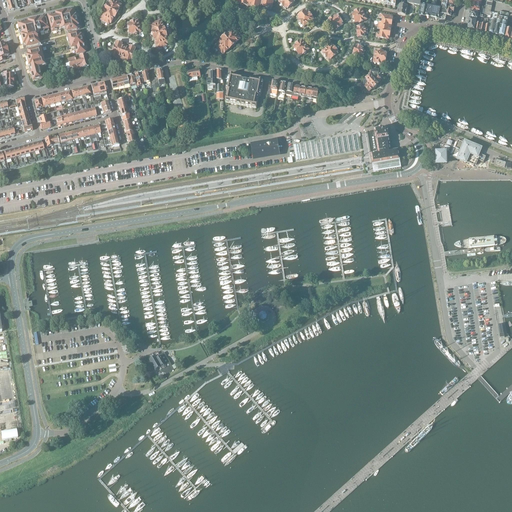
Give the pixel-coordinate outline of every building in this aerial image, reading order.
[(13,2),(15,10),(20,9),(20,8),(21,8),(21,7),(18,0),(14,0),(15,1),(13,2)] [(107,4),(105,8),(111,11),(117,0),(116,0),(110,0),(108,4),(107,4)] [(121,3),(117,0),(111,11),(116,15),(119,11),(118,10),(121,6),(120,6),(121,5),(120,4),(121,3)] [(287,9),(291,6),(285,0),(279,0),(278,1),(280,4),(283,8),(284,7),(286,10),(287,9)] [(405,0),(400,0),(397,15),(406,16),(408,6),(404,6),(405,0)] [(441,10),(439,21),(445,21),(446,16),(451,17),(452,13),(453,13),(455,8),(456,0),(442,0),(441,9),(441,10)] [(481,1),(480,0),(471,0),(470,10),(480,11),(480,7),(482,7),(482,6),(483,6),(484,4),(481,3),(482,1),(481,1)] [(484,14),(491,16),(492,13),(491,13),(493,1),(487,0),(486,0),(485,9),(484,14)] [(428,7),(426,17),(427,17),(427,18),(428,18),(429,18),(432,18),(434,7),(435,7),(436,4),(434,3),(433,5),(432,5),(431,8),(428,7)] [(419,16),(425,18),(427,5),(421,4),(419,16)] [(434,7),(432,18),(435,19),(435,20),(437,20),(437,19),(438,19),(440,9),(435,8),(435,7),(434,7)] [(100,20),(104,23),(111,11),(105,8),(103,12),(101,17),(100,18),(101,19),(100,20)] [(352,16),(354,20),(364,15),(362,9),(359,10),(354,12),(355,13),(352,14),(352,15),(352,16)] [(21,36),(23,45),(22,45),(25,57),(26,57),(29,66),(28,66),(30,73),(33,82),(41,79),(38,67),(44,66),(43,64),(85,53),(84,49),(85,49),(84,45),(83,46),(80,37),(81,37),(78,25),(77,26),(75,17),(76,17),(75,13),(74,13),(73,10),(68,11),(67,10),(63,12),(64,12),(56,14),(52,15),(40,19),(40,18),(36,19),(36,20),(29,22),(28,21),(24,22),(24,23),(18,25),(19,29),(18,29),(20,37),(21,36)] [(116,15),(111,11),(104,23),(108,25),(109,23),(110,24),(111,23),(114,18),(114,19),(116,15)] [(305,12),(302,14),(309,24),(314,20),(312,18),(309,14),(307,11),(306,12),(305,12)] [(498,14),(498,16),(494,36),(499,37),(504,13),(499,12),(498,14)] [(498,14),(492,13),(491,16),(489,25),(491,25),(489,34),(494,36),(498,16),(498,14)] [(508,22),(509,18),(510,14),(509,14),(504,13),(499,37),(504,39),(506,30),(508,22)] [(304,27),(309,24),(302,14),(298,17),(298,18),(297,18),(299,21),(302,25),(304,27)] [(367,20),(364,15),(354,20),(356,24),(356,23),(357,25),(360,24),(364,22),(364,21),(367,20)] [(327,22),(330,27),(340,20),(337,16),(336,17),(335,16),(333,18),(333,17),(329,20),(329,21),(327,22)] [(469,18),(468,29),(474,31),(476,23),(478,24),(479,21),(476,21),(477,19),(469,18)] [(342,24),(340,20),(330,27),(334,32),(336,30),(340,28),(340,27),(343,25),(342,24)] [(135,22),(130,23),(127,24),(127,25),(127,26),(128,30),(139,27),(138,21),(135,22)] [(155,22),(158,35),(165,33),(164,29),(163,29),(162,24),(161,24),(161,23),(160,23),(160,21),(155,22)] [(476,23),(474,31),(484,33),(485,25),(486,21),(484,21),(484,22),(481,22),(481,24),(478,24),(476,23)] [(150,26),(150,27),(152,32),(151,32),(152,36),(158,35),(155,22),(150,24),(151,25),(150,26)] [(141,33),(139,27),(128,30),(129,34),(130,34),(130,36),(133,35),(138,34),(138,33),(141,33)] [(368,35),(368,34),(368,32),(367,30),(364,30),(364,27),(357,28),(358,38),(364,37),(364,35),(368,35)] [(228,34),(224,37),(229,42),(239,34),(235,30),(234,31),(233,30),(233,31),(232,31),(228,34)] [(165,33),(158,35),(162,47),(167,46),(166,44),(167,44),(167,43),(166,37),(165,33)] [(239,34),(229,42),(233,47),(236,44),(240,40),(241,39),(240,38),(242,37),(239,34)] [(157,48),(162,47),(158,35),(152,36),(153,41),(154,41),(155,46),(156,46),(156,47),(157,47),(157,48)] [(219,50),(229,42),(224,37),(221,40),(217,44),(218,44),(217,45),(216,47),(219,50)] [(293,49),(296,52),(306,45),(302,40),(300,42),(299,42),(295,45),(296,45),(293,47),(294,48),(293,49)] [(233,47),(229,42),(219,50),(222,54),(224,53),(225,53),(229,49),(230,50),(233,47)] [(114,47),(113,50),(123,53),(125,47),(121,46),(121,45),(115,43),(114,47)] [(303,55),(307,52),(309,50),(306,45),(296,52),(299,56),(299,55),(300,57),(303,55)] [(332,45),(327,48),(334,58),(338,55),(337,55),(338,54),(337,51),(334,47),(332,45)] [(363,57),(363,56),(365,52),(362,51),(363,49),(356,46),(353,55),(359,58),(360,56),(363,57)] [(132,57),(134,53),(133,53),(135,49),(129,47),(128,49),(125,47),(123,53),(132,57)] [(334,58),(327,48),(322,52),(324,54),(324,55),(327,59),(327,58),(329,61),(330,60),(330,61),(334,58)] [(0,61),(5,60),(4,57),(8,56),(8,53),(7,50),(0,52),(0,61)] [(113,50),(111,53),(112,54),(110,57),(116,60),(117,58),(120,59),(123,53),(113,50)] [(131,60),(132,57),(123,53),(120,59),(124,61),(124,62),(130,64),(131,60)] [(80,58),(80,60),(78,61),(81,69),(88,67),(85,56),(80,57),(80,58)] [(80,60),(80,58),(65,61),(66,64),(69,63),(69,66),(70,69),(71,71),(81,69),(78,61),(80,60)] [(159,88),(165,87),(163,78),(162,70),(160,70),(160,69),(157,70),(156,70),(157,76),(156,76),(157,78),(159,88)] [(188,71),(189,79),(201,77),(199,69),(188,71)] [(145,88),(151,87),(150,85),(150,83),(147,73),(146,73),(146,72),(144,72),(144,73),(141,74),(144,86),(145,88)] [(210,80),(207,80),(208,86),(210,86),(216,86),(215,72),(210,72),(210,79),(210,80)] [(10,73),(3,73),(3,76),(6,76),(7,88),(13,88),(13,84),(13,79),(13,76),(10,76),(10,73)] [(137,88),(143,87),(142,84),(143,84),(140,73),(134,75),(137,85),(137,88)] [(225,103),(252,108),(257,109),(259,97),(260,97),(264,81),(250,79),(250,82),(242,80),(242,77),(229,75),(228,79),(228,80),(227,85),(226,90),(228,91),(225,103)] [(128,77),(130,88),(136,87),(133,76),(131,77),(130,76),(129,76),(128,77)] [(124,79),(122,79),(124,87),(124,89),(130,88),(129,86),(127,78),(126,77),(124,77),(124,79)] [(373,89),(374,90),(378,86),(377,85),(381,81),(377,77),(375,79),(374,78),(374,79),(372,77),(371,79),(370,78),(366,82),(365,82),(364,83),(364,84),(364,85),(366,87),(365,88),(369,92),(373,89)] [(155,89),(159,88),(157,78),(150,80),(152,86),(153,91),(156,91),(155,89)] [(267,95),(267,96),(276,98),(278,91),(278,88),(279,83),(272,81),(271,87),(269,86),(267,95)] [(100,84),(97,85),(100,95),(102,94),(103,96),(107,95),(104,84),(103,84),(102,83),(101,83),(100,84)] [(276,98),(276,100),(284,101),(284,99),(286,87),(287,84),(280,83),(279,91),(278,91),(276,98)] [(286,87),(284,99),(291,100),(293,94),(293,89),(294,86),(288,84),(288,85),(287,87),(286,87)] [(92,87),(91,87),(94,98),(98,97),(100,97),(100,95),(97,85),(95,86),(94,85),(92,85),(92,87)] [(293,94),(291,100),(298,102),(298,101),(299,97),(300,87),(295,86),(294,89),(294,94),(293,94)] [(89,87),(83,88),(85,96),(85,98),(92,97),(91,94),(90,94),(89,87)] [(80,89),(77,90),(79,97),(82,97),(83,100),(84,100),(84,102),(86,102),(85,98),(85,96),(83,88),(80,89)] [(310,104),(310,106),(312,106),(313,102),(313,100),(317,101),(319,90),(313,89),(311,99),(310,104)] [(65,93),(64,93),(67,102),(73,100),(71,92),(68,92),(67,92),(66,92),(65,93)] [(59,94),(58,95),(61,104),(67,102),(64,93),(62,94),(62,93),(60,94),(59,94)] [(54,96),(53,96),(55,105),(61,104),(58,95),(57,95),(56,95),(54,95),(54,96)] [(48,97),(47,98),(49,106),(55,105),(53,96),(51,97),(50,96),(48,97)] [(125,99),(117,101),(119,106),(126,104),(126,102),(130,101),(129,97),(126,97),(124,98),(125,99)] [(16,103),(8,105),(9,108),(17,106),(24,104),(25,103),(23,98),(19,99),(18,99),(17,99),(16,100),(15,100),(16,103)] [(42,99),(41,99),(43,108),(49,106),(47,98),(45,98),(44,98),(43,98),(42,99)] [(35,101),(34,101),(35,106),(35,107),(35,108),(36,109),(40,108),(43,108),(40,99),(38,100),(37,100),(35,100),(35,101)] [(133,108),(120,111),(121,117),(129,115),(128,112),(136,110),(135,108),(133,108)] [(21,120),(12,122),(13,124),(18,123),(21,122),(29,120),(28,118),(29,117),(28,115),(27,114),(20,116),(21,120)] [(39,118),(39,119),(39,121),(40,122),(41,124),(49,122),(52,121),(52,120),(55,119),(54,117),(51,118),(48,119),(47,116),(39,118)] [(49,122),(41,124),(41,126),(41,127),(41,129),(42,130),(50,128),(49,124),(53,123),(56,122),(55,119),(52,120),(52,121),(49,122)] [(101,128),(106,127),(114,125),(113,119),(105,121),(106,125),(100,126),(101,128)] [(133,123),(137,122),(137,119),(123,123),(124,128),(132,126),(134,126),(133,123)] [(19,126),(17,126),(18,129),(23,127),(30,125),(30,123),(30,122),(30,121),(29,120),(21,122),(18,123),(19,126)] [(7,124),(6,125),(7,129),(10,137),(12,136),(12,137),(14,136),(15,135),(13,128),(13,126),(9,127),(8,124),(7,124)] [(190,134),(189,126),(177,127),(179,136),(190,134)] [(93,128),(87,129),(89,136),(91,145),(94,144),(92,140),(96,139),(95,135),(94,135),(93,128)] [(371,154),(370,154),(372,165),(399,160),(400,160),(398,150),(391,151),(389,139),(387,129),(374,131),(374,132),(377,148),(378,153),(371,154)] [(116,130),(107,132),(108,135),(103,136),(103,139),(109,137),(117,135),(116,130)] [(126,134),(127,139),(135,137),(134,134),(138,133),(137,131),(126,134)] [(70,133),(64,135),(67,146),(73,144),(70,133)] [(64,135),(59,136),(62,148),(66,147),(65,146),(67,146),(64,135)] [(118,141),(117,135),(109,137),(110,140),(104,142),(104,144),(110,142),(118,141)] [(128,144),(136,142),(135,140),(140,138),(140,136),(135,137),(127,139),(128,144)] [(57,137),(51,138),(54,152),(56,151),(55,146),(59,145),(57,137)] [(51,138),(45,140),(47,148),(51,147),(52,152),(54,152),(51,138)] [(478,161),(483,163),(486,157),(484,156),(485,155),(479,153),(481,149),(458,140),(451,157),(474,166),(474,165),(476,165),(478,161)] [(253,157),(279,152),(277,144),(252,148),(253,157)] [(297,159),(307,158),(307,147),(300,147),(300,144),(295,144),(295,150),(296,150),(297,159)] [(437,164),(446,163),(446,154),(437,155),(437,164)] [(497,161),(496,164),(505,167),(507,167),(507,169),(511,169),(511,163),(507,163),(507,164),(506,164),(506,163),(498,161),(497,161)] [(507,245),(506,236),(454,242),(455,251),(507,245)] [(482,343),(484,343),(483,354),(491,354),(491,341),(482,340),(482,343)] [(20,436),(8,344),(0,345),(0,386),(7,438),(20,436)] [(164,375),(173,370),(163,353),(164,354),(161,355),(159,356),(157,352),(152,354),(147,357),(155,370),(159,368),(164,375)]
